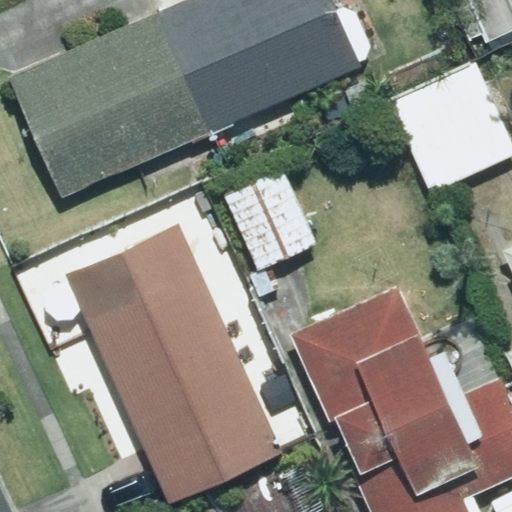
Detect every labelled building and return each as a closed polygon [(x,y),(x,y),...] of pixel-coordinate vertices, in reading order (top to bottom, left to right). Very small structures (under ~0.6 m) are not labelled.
[(178,0),(8,73),(58,191),(359,63),(331,0),(178,0)] [(511,25),(511,0),(460,0),(477,40),(511,25)] [(511,154),(511,144),(476,66),(391,105),(431,192),(511,154)] [(316,239),(281,167),(223,194),(258,267),(316,239)] [(56,338),(87,324),(165,501),(282,449),(251,378),(277,366),(207,206),(32,283),(56,338)] [(511,237),(498,244),(511,274),(511,356),(505,360),(511,374),(511,237)] [(390,284),(286,332),(371,511),(511,511),(511,481),(511,479),(511,478),(511,403),(498,374),(461,392),(443,351),(425,359),(390,284)] [(331,511),(299,461),(218,511),(331,511)]
